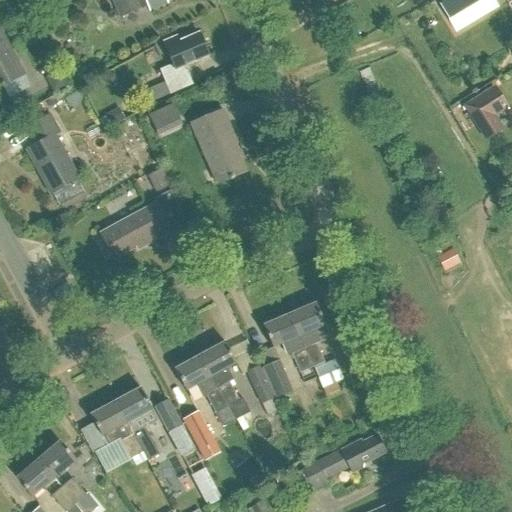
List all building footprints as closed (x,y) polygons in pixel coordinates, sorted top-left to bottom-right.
[(114,0),(122,17),(148,6),(150,11),(168,4),(166,1),(167,0),(114,0)] [(456,33),(484,16),(476,3),(481,0),(445,0),(439,4),(456,33)] [(0,87),(24,75),(0,32),(0,30),(4,29),(0,22),(0,87)] [(160,71),(170,94),(192,85),(184,65),(208,55),(199,35),(166,49),(173,65),(160,71)] [(57,92),(68,108),(81,99),(71,83),(57,92)] [(495,87),(464,107),(486,142),(504,130),(496,117),(509,109),(495,87)] [(125,120),(117,106),(103,114),(103,115),(95,119),(102,133),(125,120)] [(145,117),(152,135),(178,125),(171,107),(145,117)] [(236,150),(239,148),(223,111),(191,125),(217,185),(245,173),(236,150)] [(53,194),(59,205),(83,193),(76,181),(79,180),(54,136),(59,133),(49,115),(28,127),(38,144),(26,150),(50,195),(53,194)] [(169,187),(160,170),(145,178),(154,195),(169,187)] [(100,234),(113,259),(143,243),(144,246),(171,232),(156,204),(100,234)] [(290,314),(313,367),(324,363),(316,344),(320,342),(315,330),(325,326),(315,304),(290,314)] [(313,367),(290,314),(263,326),(272,348),(282,344),(287,356),(291,354),(299,373),(313,367)] [(199,356),(234,421),(247,413),(239,397),(233,399),(224,381),(230,379),(225,370),(236,364),(224,343),(199,356)] [(186,391),(193,387),(198,399),(203,396),(220,428),(234,421),(199,356),(174,370),(186,391)] [(335,360),(315,369),(323,390),(344,381),(335,360)] [(275,361),(259,368),(272,400),(288,393),(275,361)] [(241,372),(257,406),(269,400),(253,366),(241,372)] [(115,402),(142,452),(154,446),(144,428),(156,421),(150,411),(152,410),(140,388),(115,402)] [(120,439),(131,458),(142,452),(115,402),(90,415),(102,437),(107,446),(120,439)] [(154,414),(179,463),(193,456),(168,407),(154,414)] [(218,452),(196,411),(180,419),(202,461),(218,452)] [(361,440),(340,451),(303,470),(313,490),(329,483),(327,479),(349,468),(352,473),(363,467),(363,464),(385,453),(376,435),(362,443),(361,440)] [(38,460),(54,479),(75,460),(60,442),(38,460)] [(16,479),(32,497),(54,479),(38,460),(16,479)] [(216,466),(201,470),(208,500),(224,496),(216,466)] [(70,480),(60,489),(75,506),(85,497),(83,494),(70,480)] [(60,489),(50,498),(62,511),(67,511),(75,506),(60,489)] [(372,511),(399,511),(395,502),(372,511)]
